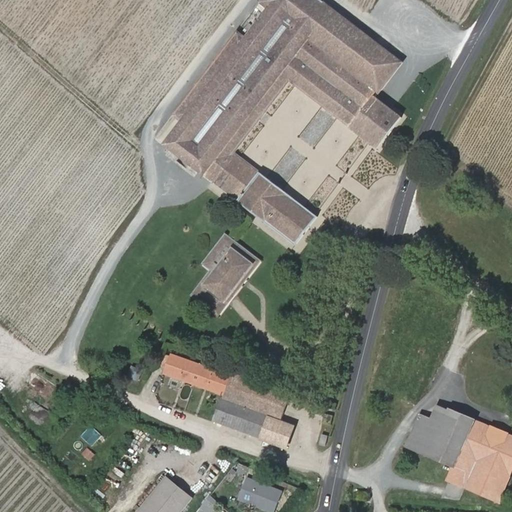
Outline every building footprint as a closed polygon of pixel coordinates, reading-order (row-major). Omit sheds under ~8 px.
[(182,122),(164,145),(238,202),(239,200),(296,245),(318,217),(259,172),(260,171),(235,152),(290,81),(378,150),(403,117),(377,97),(404,62),(323,0),(262,0),(262,1),(271,8),(248,37),(239,30),(209,69),(218,75),(182,122)] [(174,115),(182,122),(218,75),(209,69),(174,115)] [(226,233),(204,261),(214,269),(223,258),(216,253),(227,239),(257,263),(260,259),(226,233)] [(214,269),(195,294),(219,312),(257,263),(227,239),(216,253),(223,258),(214,269)] [(393,304),(388,324),(403,331),(378,389),(407,400),(402,410),(409,412),(413,403),(416,404),(450,326),(393,302),(393,304)] [(282,362),(269,352),(262,362),(275,372),(282,362)] [(224,394),(231,376),(173,355),(165,373),(224,394)] [(223,397),(270,414),(282,418),(290,394),(232,373),(231,376),(224,394),(223,397)] [(270,414),(223,397),(214,420),(287,447),(294,426),(269,417),(270,414)] [(443,424),(432,419),(421,414),(407,446),(455,467),(449,480),(499,502),(511,471),(511,435),(508,434),(508,435),(490,427),(491,426),(450,409),(447,414),(443,424)] [(331,425),(333,416),(326,414),(323,422),(331,425)] [(443,424),(447,414),(432,419),(443,424)] [(153,476),(165,462),(160,458),(157,462),(148,455),(144,459),(149,463),(145,469),(153,476)] [(425,459),(421,456),(418,464),(416,463),(413,469),(419,472),(425,459)] [(211,473),(207,477),(213,482),(217,477),(211,473)] [(167,477),(138,511),(182,511),(193,499),(167,477)] [(247,480),(238,501),(266,511),(275,511),(283,494),(247,480)] [(206,504),(214,511),(216,511),(221,507),(212,498),(206,504)]
